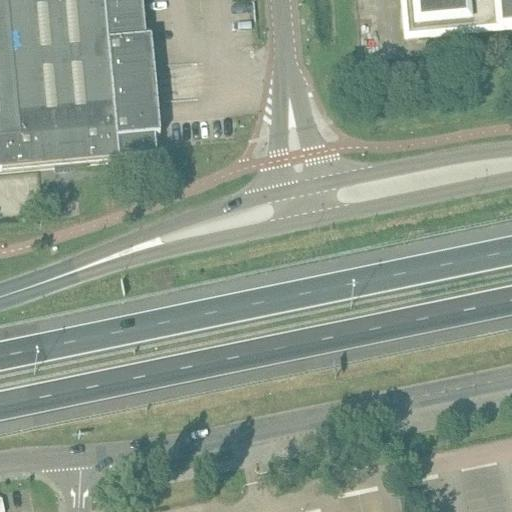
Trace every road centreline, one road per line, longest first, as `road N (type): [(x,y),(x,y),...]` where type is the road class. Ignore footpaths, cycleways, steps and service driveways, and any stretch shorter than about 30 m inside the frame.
road 1 (motorway): [(0,407),(511,302)]
road 2 (motorway): [(511,253),(0,357)]
road 3 (secondary): [(78,456),(511,377)]
road 4 (secondary): [(80,268),(307,222)]
road 5 (secondary): [(286,193),(201,212),(80,268)]
road 6 (secondary): [(307,222),(511,182)]
road 7 (secondary): [(511,149),(322,183)]
